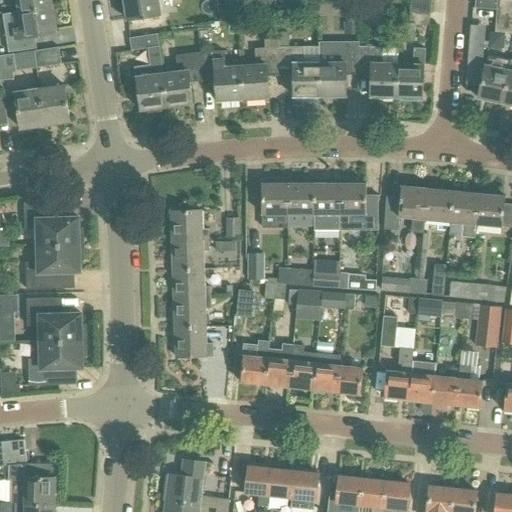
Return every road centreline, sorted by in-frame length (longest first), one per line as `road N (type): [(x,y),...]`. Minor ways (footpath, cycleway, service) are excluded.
road 1 (residential): [(120,408),(511,449)]
road 2 (residential): [(115,166),(296,151),(442,151)]
road 3 (residential): [(120,408),(115,166)]
road 4 (residential): [(115,166),(89,0)]
road 5 (residential): [(442,151),(454,0)]
road 6 (residential): [(0,416),(120,408)]
